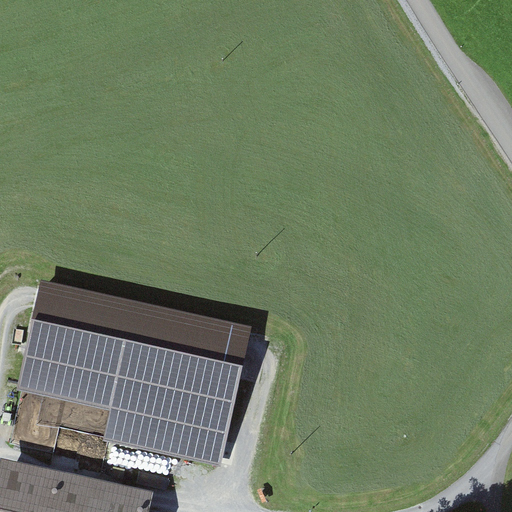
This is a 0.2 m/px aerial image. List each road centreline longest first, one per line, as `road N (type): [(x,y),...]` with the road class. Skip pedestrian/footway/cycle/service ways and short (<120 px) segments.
road 1 (track): [(0,453),(223,511)]
road 2 (unclassified): [(418,0),(511,151)]
